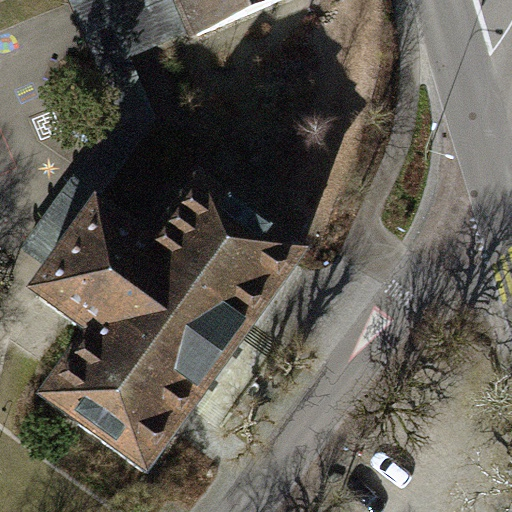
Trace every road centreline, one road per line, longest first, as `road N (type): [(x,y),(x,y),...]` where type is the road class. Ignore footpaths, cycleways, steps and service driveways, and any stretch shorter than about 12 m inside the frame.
road 1 (unknown): [(0,412),(38,254),(107,173),(167,132),(362,53)]
road 2 (tertiary): [(248,511),(444,244),(471,196),(488,140)]
road 3 (tertiary): [(488,140),(446,0)]
